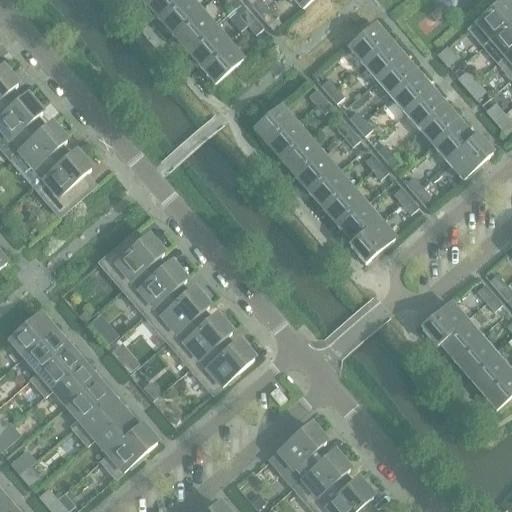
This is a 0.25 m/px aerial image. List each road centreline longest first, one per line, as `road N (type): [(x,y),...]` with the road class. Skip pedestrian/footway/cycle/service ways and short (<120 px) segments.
road 1 (residential): [(299,353),(0,4)]
road 2 (residential): [(299,353),(115,511)]
road 3 (residential): [(182,511),(328,386)]
road 4 (residential): [(511,169),(397,265),(394,302)]
road 5 (residential): [(435,511),(328,386)]
road 6 (residential): [(394,302),(430,299),(511,230)]
